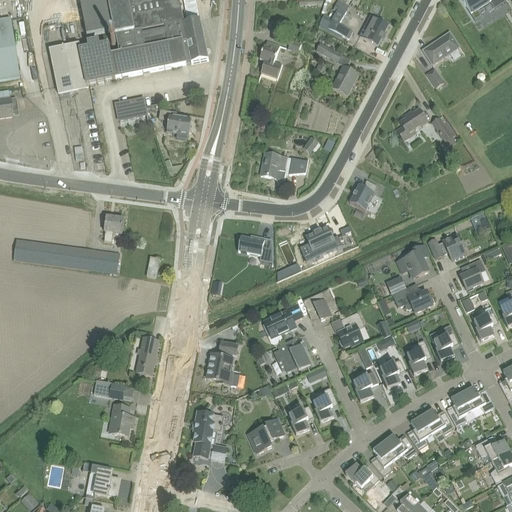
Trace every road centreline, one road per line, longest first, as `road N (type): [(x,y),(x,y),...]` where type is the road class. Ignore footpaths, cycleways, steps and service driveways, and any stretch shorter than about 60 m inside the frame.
road 1 (unclassified): [(428,0),(320,197),(289,211),(211,202)]
road 2 (secondary): [(198,200),(0,172)]
road 3 (residential): [(364,439),(481,368)]
road 4 (secondary): [(218,134),(239,0)]
